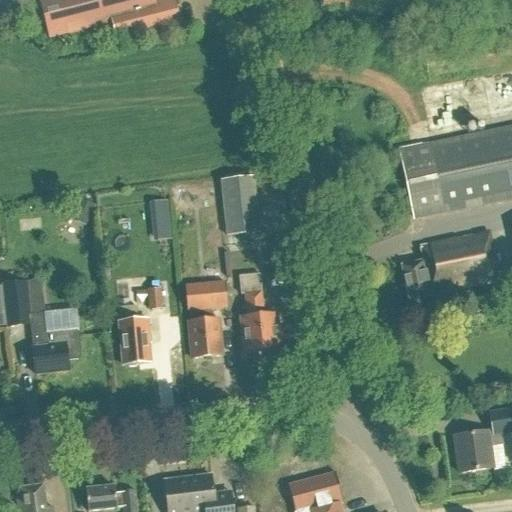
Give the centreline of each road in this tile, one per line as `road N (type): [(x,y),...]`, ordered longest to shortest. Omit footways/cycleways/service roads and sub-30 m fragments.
road 1 (unclassified): [(337,418),(345,341),(257,0)]
road 2 (residential): [(0,442),(283,413),(337,418)]
